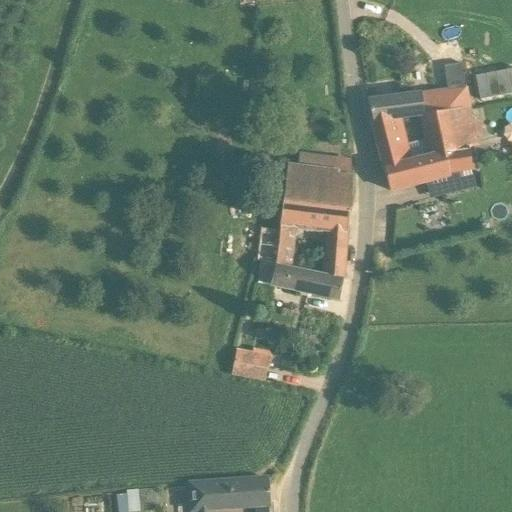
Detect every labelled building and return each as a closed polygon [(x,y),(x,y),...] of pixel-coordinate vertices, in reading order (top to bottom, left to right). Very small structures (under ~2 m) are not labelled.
[(421,95),(367,102),(373,124),(378,124),(402,120),(419,117),(424,117),(424,115),(470,109),(466,89),(447,92),(421,95)] [(373,124),(377,139),(391,193),(450,177),(450,174),(473,171),(469,144),(477,142),(470,109),(424,115),(424,117),(419,117),(426,157),(412,159),(402,120),(378,124),(373,124)] [(353,192),(352,163),(303,156),(301,166),(289,164),(285,186),(275,185),(274,193),(284,195),(281,210),(277,209),(276,216),(280,216),(276,246),(263,244),(261,263),(287,268),(293,226),(348,233),(353,192)] [(271,287),(340,303),(344,280),(347,250),(331,248),(327,275),(287,270),(287,268),(261,263),(259,284),(271,287)] [(252,365),(254,356),(237,353),(233,376),(265,382),(268,368),(252,365)] [(269,482),(194,488),(195,511),(215,511),(216,511),(271,505),(269,482)] [(139,511),(140,511),(160,510),(159,490),(138,492),(139,511)]
